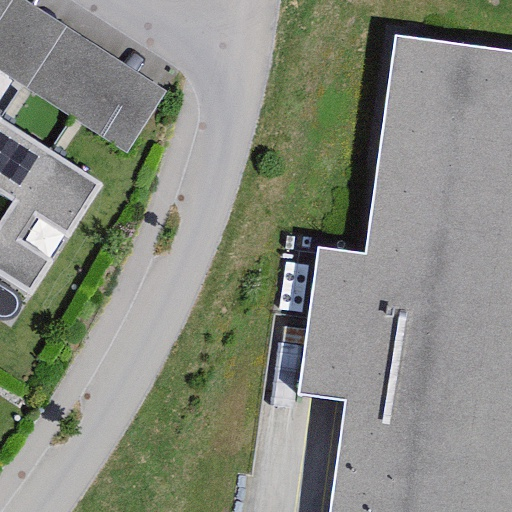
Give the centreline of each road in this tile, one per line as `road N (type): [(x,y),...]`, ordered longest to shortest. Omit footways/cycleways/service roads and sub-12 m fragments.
road 1 (residential): [(39,511),(161,317),(249,79)]
road 2 (residential): [(249,79),(125,0)]
